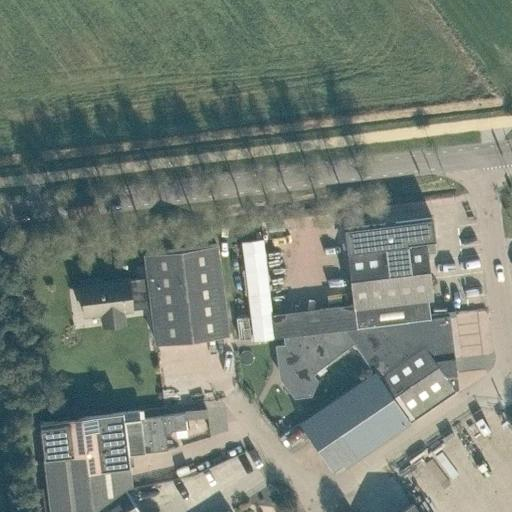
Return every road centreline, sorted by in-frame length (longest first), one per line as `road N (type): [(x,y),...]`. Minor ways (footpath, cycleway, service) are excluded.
road 1 (tertiary): [(0,215),(479,158)]
road 2 (unclassified): [(510,370),(479,158)]
road 3 (unclassified): [(335,482),(510,370)]
road 4 (unclassified): [(335,482),(298,479),(231,398)]
